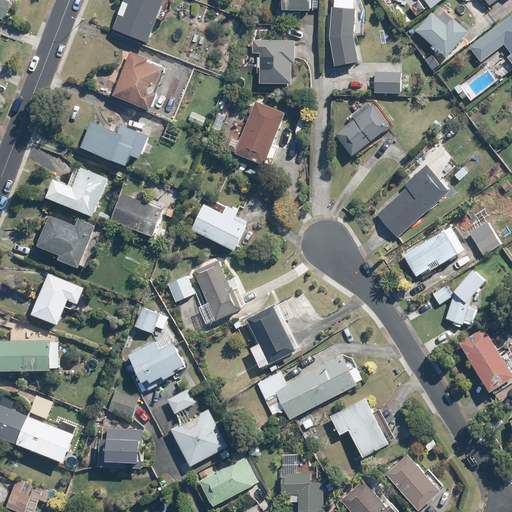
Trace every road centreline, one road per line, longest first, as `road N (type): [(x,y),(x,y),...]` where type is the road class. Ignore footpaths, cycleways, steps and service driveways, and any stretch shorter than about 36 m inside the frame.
road 1 (residential): [(330,243),(379,299),(511,511)]
road 2 (residential): [(71,0),(0,181)]
